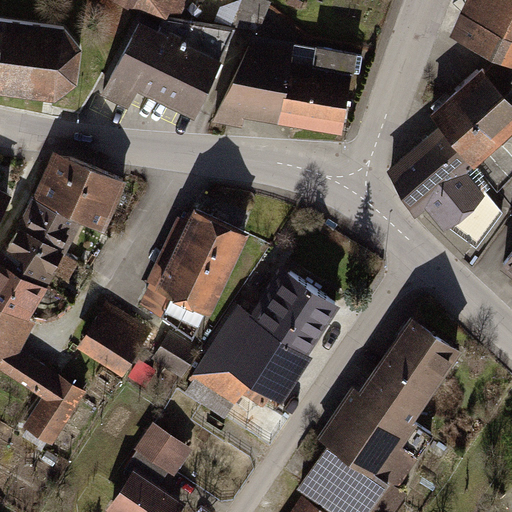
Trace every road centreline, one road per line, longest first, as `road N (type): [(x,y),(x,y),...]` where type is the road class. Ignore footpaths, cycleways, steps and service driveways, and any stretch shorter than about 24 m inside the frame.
road 1 (residential): [(358,192),(277,163),(0,124)]
road 2 (residential): [(239,511),(417,247)]
road 3 (residential): [(358,192),(422,0)]
road 4 (residential): [(511,335),(417,247)]
